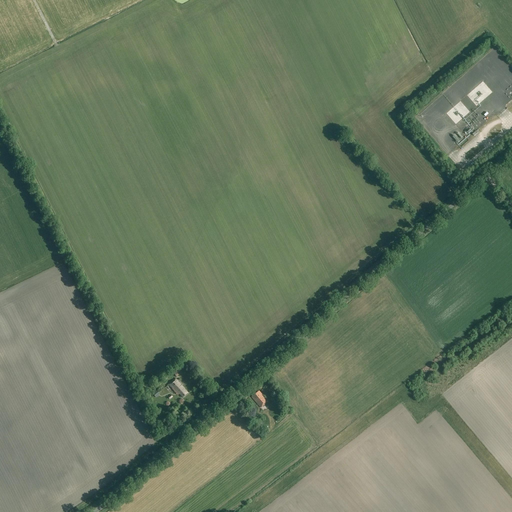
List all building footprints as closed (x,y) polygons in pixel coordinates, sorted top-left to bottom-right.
[(488,80),(471,92),(480,104),(496,91),(488,80)] [(464,100),(450,111),(459,121),(466,115),(462,110),(460,112),(459,110),(463,108),(467,113),(472,109),(464,100)] [(490,110),(493,114),(499,110),(495,104),(492,105),(493,107),(490,110)] [(478,127),(474,123),(471,126),(469,125),(472,122),(468,118),(461,125),(471,134),(478,127)] [(173,373),(176,377),(183,371),(179,367),(173,373)] [(188,393),(175,379),(169,385),(176,393),(177,392),(182,398),(188,393)] [(258,391),(251,397),(261,408),(267,402),(261,395),(262,394),(258,391)]
